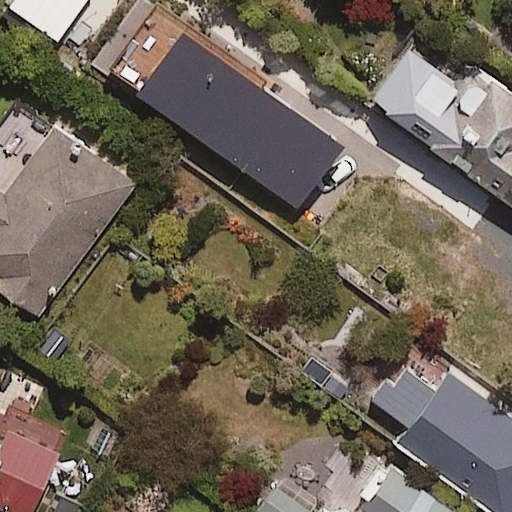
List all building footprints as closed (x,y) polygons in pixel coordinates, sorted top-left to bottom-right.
[(454,54),(413,23),(369,82),(511,188),(511,79),(462,43),(454,54)] [(135,170),(46,105),(0,168),(0,277),(37,304),(135,170)] [(511,218),(506,215),(453,289),(499,322),(511,304),(511,218)] [(426,373),(397,351),(369,387),(401,411),(392,422),(504,509),(511,498),(511,408),(441,353),(426,373)] [(10,417),(0,439),(0,499),(25,510),(57,438),(10,417)] [(475,511),(373,446),(339,499),(326,491),(312,511),(475,511)] [(303,511),(318,493),(283,468),(257,503),(268,511),(303,511)]
